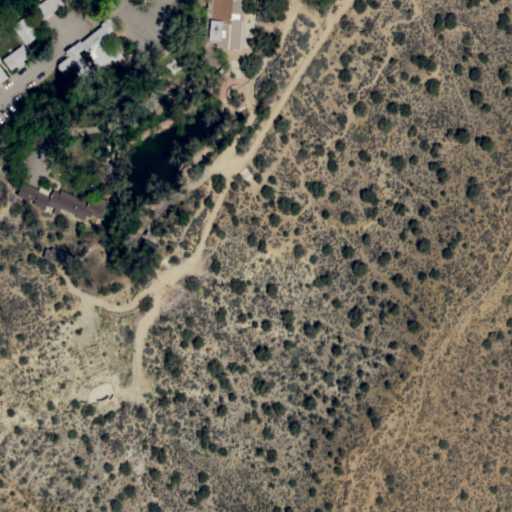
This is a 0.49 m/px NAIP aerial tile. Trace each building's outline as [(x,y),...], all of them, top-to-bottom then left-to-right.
[(65,0),(40,19),(32,8),(42,0),(65,0)] [(241,0),(241,17),(243,18),(240,50),(232,49),(232,48),(215,46),(215,42),(203,41),(206,0),(241,0)] [(22,16),(37,35),(25,44),(11,25),(22,16)] [(100,25),(99,23),(108,16),(116,26),(108,32),(112,37),(107,41),(111,46),(113,44),(122,55),(114,61),(111,58),(102,65),(103,66),(94,73),(95,75),(88,81),(86,78),(82,81),(75,72),(79,70),(76,66),(65,74),(64,73),(62,74),(56,67),(58,65),(57,64),(68,56),(64,51),(79,39),(80,41),(100,25)] [(20,45),(28,56),(22,60),(24,62),(17,68),(15,65),(9,70),(1,59),(20,45)] [(40,183),(50,188),(48,193),(50,194),(52,189),(58,192),(60,189),(87,201),(88,198),(94,200),(96,195),(106,200),(98,218),(90,214),(89,217),(85,215),(83,220),(74,216),(75,214),(60,208),(57,214),(52,212),(54,208),(46,204),(44,209),(32,203),(33,200),(29,198),(28,200),(16,194),(22,181),(38,188),(40,183)] [(147,256),(138,251),(143,238),(158,245),(147,256)] [(44,247),(50,249),(50,246),(66,252),(62,264),(41,257),(44,247)]
